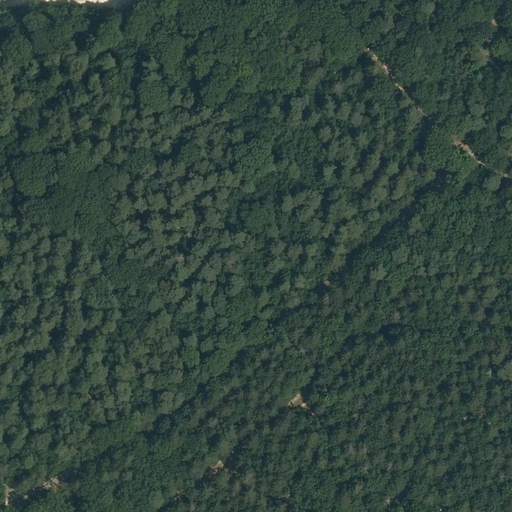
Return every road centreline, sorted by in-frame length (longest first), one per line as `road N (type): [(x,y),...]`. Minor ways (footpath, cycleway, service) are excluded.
road 1 (unclassified): [(0,509),(181,409),(427,195),(446,157)]
road 2 (track): [(151,511),(223,467),(297,401),(369,482),(438,509)]
road 3 (unclassified): [(445,138),(427,107),(326,0)]
road 4 (track): [(297,401),(360,342),(386,336),(402,357)]
road 5 (track): [(402,357),(460,410),(511,435)]
road 6 (track): [(386,336),(412,328),(511,328)]
